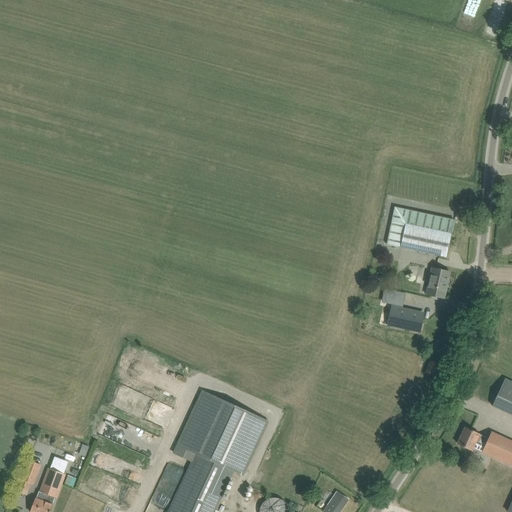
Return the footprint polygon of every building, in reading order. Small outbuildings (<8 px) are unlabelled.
[(471,22),(479,0),(465,0),(459,18),(471,22)] [(394,207),(386,245),(446,257),(454,220),(394,207)] [(427,295),(434,297),(444,299),(450,272),(432,268),(427,295)] [(381,303),(390,305),(393,291),(384,289),(381,303)] [(393,308),(388,327),(420,334),(424,315),(393,308)] [(431,360),(426,373),(433,376),(438,364),(431,360)] [(492,407),(511,416),(511,381),(505,378),(492,407)] [(192,462),(168,511),(214,511),(233,471),(242,475),(267,421),(204,391),(175,454),(192,462)] [(465,428),(457,444),(472,451),(473,448),(511,465),(511,441),(492,432),(488,439),(465,428)] [(79,454),(85,456),(89,447),(85,445),(83,444),(79,454)] [(17,492),(27,496),(31,484),(34,485),(41,465),(28,461),(17,492)] [(56,498),(65,475),(49,469),(40,492),(39,491),(30,511),(50,511),(53,505),(55,498),(56,498)] [(333,485),(323,478),(317,488),(326,495),(333,485)] [(325,511),(340,511),(349,500),(338,492),(337,494),(338,494),(325,511)] [(258,511),(257,511),(288,511),(288,510),(288,508),(287,506),(287,505),(286,504),(285,503),(284,501),(282,499),(281,499),(280,498),(279,498),(278,497),(276,497),(274,496),(273,496),(271,497),(270,497),(269,497),(267,498),(266,498),(265,499),(263,500),(262,501),(261,502),(260,503),(260,504),(259,506),(258,508),(258,509),(258,510),(258,511)]
